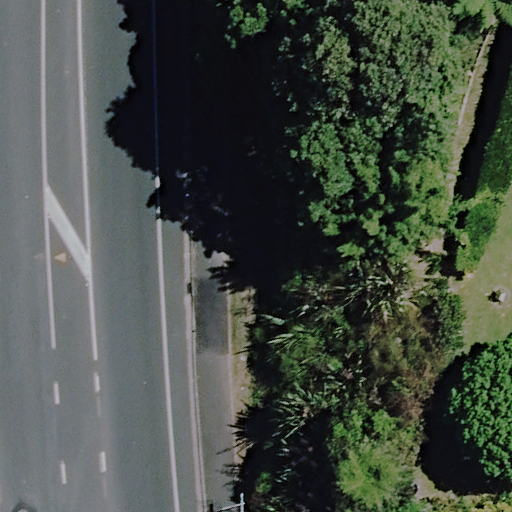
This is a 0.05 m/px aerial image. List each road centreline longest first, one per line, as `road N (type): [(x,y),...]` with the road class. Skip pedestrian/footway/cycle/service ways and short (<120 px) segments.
road 1 (secondary): [(63,0),(76,386)]
road 2 (secondary): [(76,386),(94,511)]
